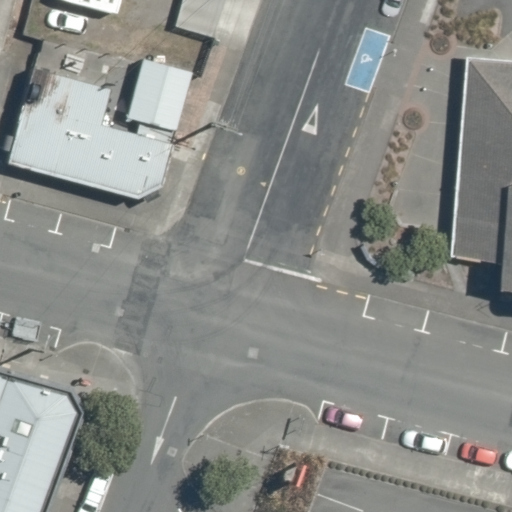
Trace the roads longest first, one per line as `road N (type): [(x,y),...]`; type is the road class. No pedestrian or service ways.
road 1 (residential): [(216,322),(338,0)]
road 2 (residential): [(511,399),(216,322)]
road 3 (residential): [(216,322),(0,263)]
road 4 (residential): [(216,322),(135,511)]
